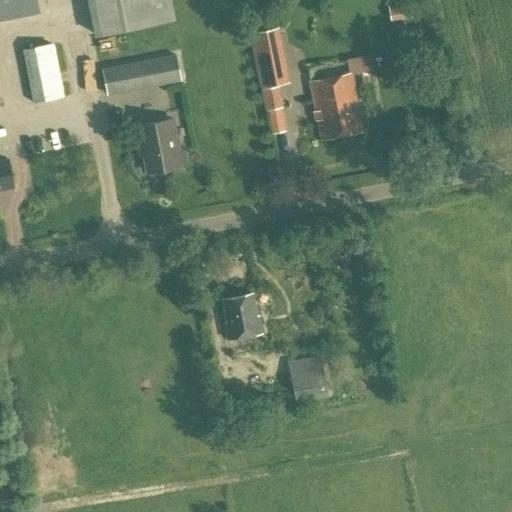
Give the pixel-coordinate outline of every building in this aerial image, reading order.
[(86,0),(94,37),(175,21),(170,0),(86,0)] [(408,2),(388,5),(390,22),(411,19),(408,2)] [(268,30),(265,17),(248,21),(251,33),(248,33),(259,88),(289,82),(278,28),(268,30)] [(32,104),(62,99),(51,44),(21,50),(32,104)] [(375,51),(352,54),(354,69),(377,66),(375,51)] [(322,139),(362,131),(350,74),(311,82),(322,139)] [(265,110),(282,107),(279,86),(262,89),(265,110)] [(177,149),(171,120),(136,127),(139,146),(142,145),(148,173),(178,167),(187,160),(185,152),(177,149)] [(0,189),(13,187),(7,160),(0,161),(0,189)] [(227,338),(262,332),(259,317),(257,317),(252,294),(222,300),(226,323),(224,324),(227,338)] [(328,397),(319,355),(287,361),(296,404),(328,397)]
